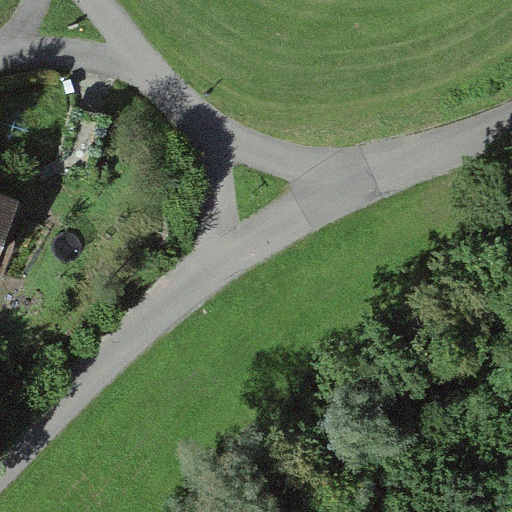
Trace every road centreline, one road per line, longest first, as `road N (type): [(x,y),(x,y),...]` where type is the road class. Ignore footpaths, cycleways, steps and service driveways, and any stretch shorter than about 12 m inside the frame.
road 1 (residential): [(282,221),(181,293),(0,470)]
road 2 (residential): [(511,119),(364,177),(282,221)]
road 3 (residential): [(282,221),(153,69)]
road 4 (residential): [(153,69),(85,56),(3,56)]
